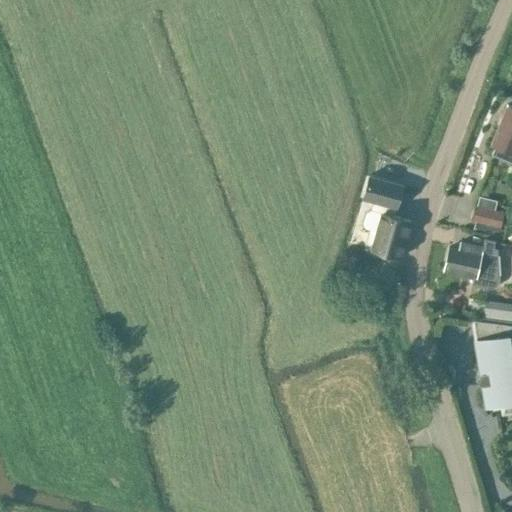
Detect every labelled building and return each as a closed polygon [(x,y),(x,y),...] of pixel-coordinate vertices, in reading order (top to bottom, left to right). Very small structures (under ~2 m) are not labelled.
[(511,106),(507,104),(491,144),(495,145),(491,154),(497,156),(498,155),(511,160),(511,106)] [(397,209),(404,184),(369,174),(362,199),(372,202),(370,208),(364,211),(362,222),(365,227),(376,231),(372,244),(372,243),(370,248),(399,257),(411,220),(394,214),(396,209),(397,209)] [(501,227),(504,211),(475,204),(472,219),(501,227)] [(476,221),(474,227),(486,230),(487,224),(476,221)] [(493,248),(495,242),(483,239),(482,246),(461,241),(459,248),(449,246),(443,269),(474,276),(472,284),(488,288),(489,288),(491,288),(492,288),(494,288),(495,287),(496,286),(497,285),(498,284),(498,283),(499,281),(497,251),(497,249),(493,248)] [(363,279),(352,285),(372,297),(371,300),(387,308),(391,293),(363,279)] [(469,297),(467,309),(494,312),(494,318),(510,319),(511,319),(511,303),(490,300),(469,297)] [(511,325),(474,320),(477,340),(476,340),(481,372),(478,383),(483,385),(487,405),(501,403),(503,413),(511,411),(511,362),(508,336),(511,335),(511,325)]
